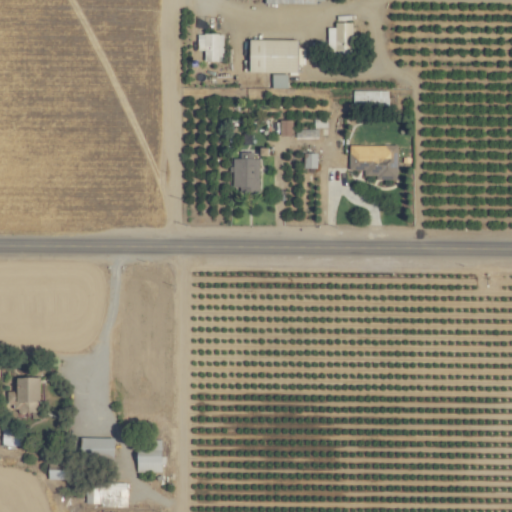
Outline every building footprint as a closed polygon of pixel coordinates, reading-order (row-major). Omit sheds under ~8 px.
[(350,55),(349,23),(332,23),(332,27),(325,27),(325,55),(350,55)] [(220,33),(195,34),(195,51),(201,51),(202,61),(221,61),(220,33)] [(245,73),(293,73),(294,40),(246,39),(245,73)] [(270,88),(285,89),(285,74),(270,74),(270,88)] [(386,90),(350,91),(350,106),(386,106),(386,90)] [(289,120),(277,121),(278,136),(290,136),(289,120)] [(380,152),(346,152),(346,170),(361,170),(361,178),(394,178),(394,145),(380,145),(380,152)] [(314,169),(314,153),(301,153),(301,168),(314,169)] [(230,190),(256,191),(256,159),(231,158),(230,190)] [(34,402),(34,378),(11,377),(11,402),(34,402)] [(0,446),(16,447),(17,429),(0,428),(0,446)] [(111,439),(79,438),(78,457),(110,459),(111,439)] [(158,441),(149,440),(148,451),(133,451),(132,472),(157,473),(158,441)] [(84,505),(125,507),(126,483),(107,482),(107,488),(84,487),(84,505)]
